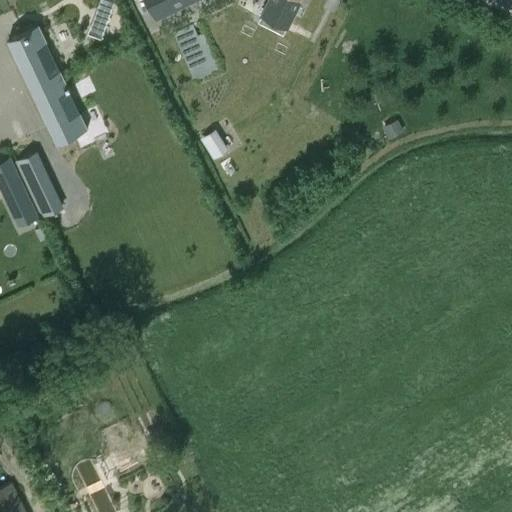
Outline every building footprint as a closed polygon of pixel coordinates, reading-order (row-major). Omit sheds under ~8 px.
[(185,0),(150,0),(157,14),(185,0)] [(270,0),(268,5),(290,16),(297,0),(270,0)] [(100,2),(94,17),(106,22),(112,6),(100,2)] [(200,22),(176,29),(190,78),(214,71),(200,22)] [(38,89),(64,77),(40,24),(9,38),(28,78),(32,76),(38,88),(38,89)] [(38,89),(38,88),(34,90),(58,142),(88,127),(64,77),(38,89)] [(397,120),(383,127),(388,137),(402,129),(397,120)] [(225,148),(214,131),(204,138),(214,155),(225,148)] [(36,151),(16,161),(28,188),(49,178),(36,151)] [(19,175),(0,184),(0,185),(10,208),(12,207),(17,217),(15,218),(18,224),(38,215),(19,175)] [(28,511),(13,479),(0,485),(0,511),(28,511)]
